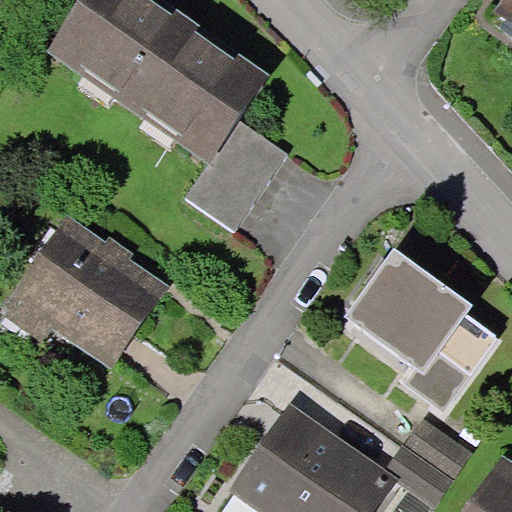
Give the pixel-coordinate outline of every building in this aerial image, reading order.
[(212,162),(269,84),(154,0),(100,0),(62,52),(212,162)] [(511,1),(494,27),(511,40),(511,1)] [(118,374),(169,303),(68,230),(17,301),(118,374)] [(359,335),(419,380),(462,324),(402,278),(359,335)] [(249,503),(260,511),(397,511),(405,502),(307,427),(249,503)] [(511,511),(511,488),(495,511),(511,511)]
